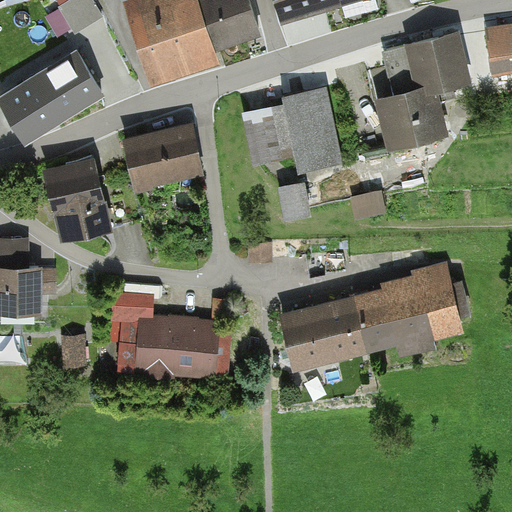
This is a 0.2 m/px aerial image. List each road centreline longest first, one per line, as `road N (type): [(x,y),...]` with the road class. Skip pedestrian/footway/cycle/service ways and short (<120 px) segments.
road 1 (residential): [(202,87),(511,0)]
road 2 (residential): [(0,195),(50,240),(87,258),(188,279),(223,277)]
road 3 (residential): [(0,164),(202,87)]
road 4 (residential): [(202,87),(223,277)]
road 5 (residential): [(223,277),(312,286),(394,268)]
